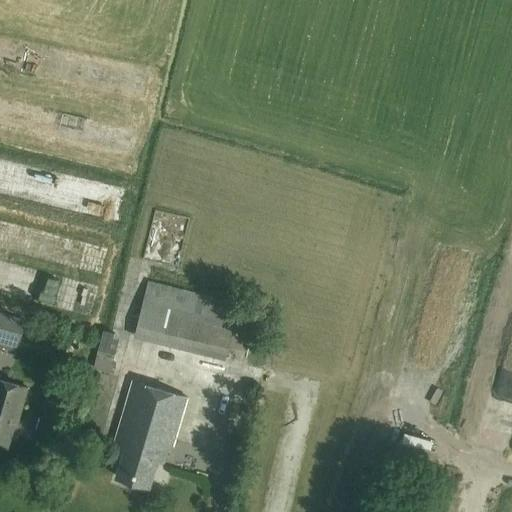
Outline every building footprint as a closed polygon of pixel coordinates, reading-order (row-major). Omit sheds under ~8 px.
[(81,211),(80,198),(61,199),(62,212),(81,211)] [(225,359),(228,347),(246,351),(252,326),(235,322),(239,303),(148,280),(134,337),(225,359)] [(0,343),(17,348),(25,320),(0,312),(0,343)] [(113,360),(117,347),(119,338),(117,333),(103,329),(93,368),(113,373),(117,361),(113,360)] [(149,368),(144,383),(134,380),(113,447),(123,450),(115,476),(150,487),(159,460),(164,462),(169,446),(172,447),(188,396),(177,393),(181,377),(149,368)] [(0,445),(8,448),(14,428),(16,429),(29,387),(0,377),(0,445)]
